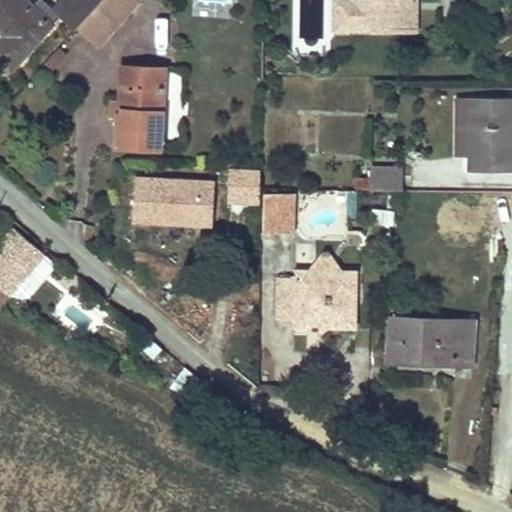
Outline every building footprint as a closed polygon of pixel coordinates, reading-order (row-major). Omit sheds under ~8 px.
[(52,25),(24,0),(0,0),(0,60),(11,70),(52,25)] [(54,9),(44,0),(37,0),(32,6),(52,25),(61,15),(60,14),(54,9)] [(101,0),(61,0),(54,9),(60,14),(76,29),(101,0)] [(141,0),(101,0),(76,29),(98,48),(141,0)] [(411,0),(350,0),(351,30),(404,30),(404,1),(411,1),(411,0)] [(416,31),(416,0),(415,0),(411,0),(411,1),(404,1),(404,30),(416,31)] [(161,149),(165,68),(121,66),(119,102),(119,111),(118,116),(117,146),(161,149)] [(468,155),(469,97),(457,97),(456,155),(468,155)] [(511,142),(511,97),(469,97),(468,155),(468,171),(511,171),(511,155),(506,155),(506,142),(511,142)] [(111,115),(118,116),(119,111),(119,102),(111,101),(111,115)] [(226,166),(226,203),(259,203),(259,166),(226,166)] [(401,168),(371,167),(371,177),(371,190),(400,190),(401,168)] [(211,180),(134,177),(132,221),(209,224),(211,180)] [(371,190),(371,177),(356,177),(356,190),(371,190)] [(295,194),(265,193),(264,233),(294,235),(295,194)] [(393,211),(372,209),(371,221),(391,223),(393,211)] [(46,255),(13,227),(0,242),(0,308),(2,309),(10,297),(31,272),(45,256),(46,255)] [(342,272),(329,255),(330,252),(323,251),(322,255),(309,271),(315,271),(319,275),(333,276),(337,272),(342,272)] [(54,264),(45,256),(31,272),(41,281),(54,264)] [(355,328),(356,272),(342,272),(337,272),(333,276),(319,275),(315,271),(309,271),(296,271),(296,279),(295,327),(310,327),(313,327),(313,322),(319,322),(319,327),(327,328),(355,328)] [(295,320),(296,279),(278,279),(277,319),(295,320)] [(474,320),(405,318),(406,308),(393,308),(392,317),(390,317),(388,361),(431,363),(431,358),(454,359),(454,364),(472,365),(474,320)] [(327,328),(319,327),(319,322),(313,322),(313,327),(310,327),(310,344),(327,328)] [(239,406),(226,399),(222,410),(239,417),(241,411),(241,409),(239,406)]
